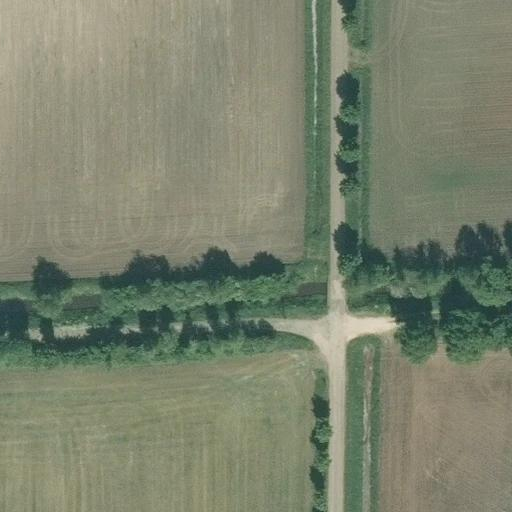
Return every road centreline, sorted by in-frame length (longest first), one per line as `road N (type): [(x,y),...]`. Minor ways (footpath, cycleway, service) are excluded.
road 1 (track): [(0,338),(511,320)]
road 2 (track): [(332,511),(339,0)]
